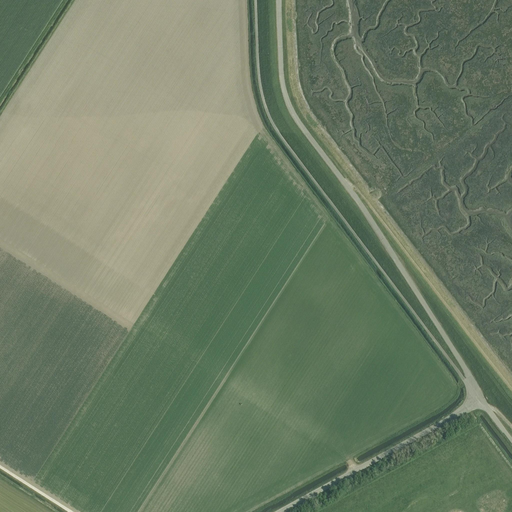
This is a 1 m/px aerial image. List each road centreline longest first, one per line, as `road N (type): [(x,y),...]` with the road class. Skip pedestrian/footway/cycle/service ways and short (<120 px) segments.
road 1 (unclassified): [(479,402),(282,140),(260,77),(258,0)]
road 2 (unclassified): [(479,402),(376,227),(285,94),(282,0)]
road 3 (unclassified): [(280,511),(479,402)]
